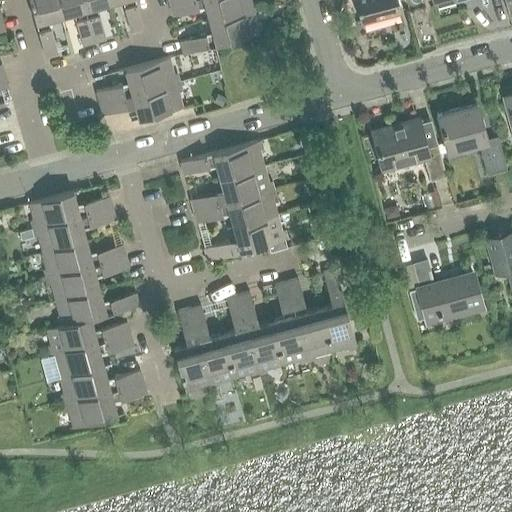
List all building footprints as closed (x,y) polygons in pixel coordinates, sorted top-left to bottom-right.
[(61,16),(56,0),(29,0),(44,55),(57,52),(50,26),(47,27),(45,20),(61,16)] [(56,0),(61,16),(76,12),(78,18),(75,19),(82,45),(94,42),(82,0),(56,0)] [(82,0),(94,42),(106,39),(99,13),(95,14),(93,7),(109,3),(108,0),(82,0)] [(130,32),(143,28),(135,0),(108,0),(109,3),(118,0),(125,0),(127,5),(123,6),(130,32)] [(183,0),(169,4),(173,16),(199,9),(198,5),(204,4),(209,19),(252,8),(250,0),(183,0)] [(396,0),(355,0),(362,24),(401,14),(396,0)] [(183,53),(210,46),(263,32),(261,23),(257,24),(252,8),(209,19),(213,35),(206,37),(205,34),(179,41),(183,53)] [(122,84),(97,91),(96,91),(99,103),(179,81),(177,74),(173,75),(168,57),(125,69),(129,85),(123,87),(122,84)] [(99,103),(102,116),(128,109),(127,105),(134,104),(138,119),(182,107),(177,90),(181,89),(179,81),(99,103)] [(511,93),(503,96),(511,128),(511,93)] [(221,106),(225,98),(217,94),(213,102),(221,106)] [(487,174),(504,170),(507,169),(498,136),(486,139),(477,104),(438,114),(445,142),(448,151),(478,143),(487,174)] [(418,120),(373,132),(382,168),(423,157),(430,181),(433,180),(446,176),(440,153),(437,144),(425,147),(418,120)] [(260,139),(180,161),(183,174),(209,167),(208,164),(215,162),(219,177),(263,166),(258,149),(262,148),(260,139)] [(445,142),(437,144),(440,153),(448,151),(445,142)] [(190,199),(193,211),(273,189),(271,181),(267,182),(263,166),(219,177),(224,193),(217,195),(216,192),(190,199)] [(273,189),(193,211),(197,222),(222,215),(222,212),(228,210),(232,226),(276,214),(272,198),(276,196),(273,189)] [(77,207),(73,191),(29,202),(34,220),(30,221),(32,229),(112,207),(109,195),(83,202),(84,205),(77,207)] [(396,204),(382,208),(385,218),(399,215),(396,204)] [(38,235),(42,252),(86,240),(82,224),(88,223),(89,226),(115,219),(112,207),(32,229),(34,236),(38,235)] [(203,247),(207,260),(268,243),(284,239),(287,238),(285,230),(281,231),(276,214),(232,226),(237,242),(230,244),(229,240),(203,247)] [(511,230),(486,238),(496,272),(509,269),(511,280),(511,230)] [(284,239),(268,243),(270,252),(287,247),(284,239)] [(43,269),(45,277),(125,255),(122,244),(96,251),(97,254),(90,256),(86,240),(42,252),(47,268),(43,269)] [(51,284),(55,300),(99,289),(95,273),(101,271),(102,274),(128,267),(125,255),(45,277),(47,285),(51,284)] [(441,312),(442,317),(481,307),(482,307),(472,272),(433,282),(427,260),(413,264),(419,286),(408,289),(416,319),(426,316),(426,317),(427,316),(441,312)] [(335,302),(319,307),(331,350),(347,346),(348,350),(357,347),(352,329),(365,326),(356,294),(343,298),(335,268),(323,271),(330,297),(333,296),(335,302)] [(297,278),(286,281),(308,361),(315,359),(314,355),(331,350),(319,307),(303,311),(301,305),(304,304),(297,278)] [(286,316),(271,320),(282,363),(299,359),(300,363),(308,361),(286,281),(274,284),(281,310),(285,309),(286,316)] [(90,318),(133,306),(138,305),(135,292),(109,299),(110,303),(103,304),(99,289),(55,300),(60,317),(56,318),(58,326),(90,317),(90,318)] [(249,291),(238,294),(259,374),(267,372),(266,368),(282,363),(271,320),(254,324),(252,318),(256,317),(249,291)] [(238,329),(222,333),(234,377),(251,372),(252,376),(259,374),(238,294),(226,297),(233,323),(236,322),(238,329)] [(200,304),(189,307),(211,387),(218,385),(217,381),(234,377),(222,333),(205,338),(204,331),(207,330),(200,304)] [(189,307),(177,310),(184,336),(188,335),(189,342),(172,347),(185,390),(202,385),(203,389),(211,387),(189,307)] [(94,333),(90,318),(90,317),(58,326),(46,329),(51,346),(47,347),(49,355),(129,333),(126,321),(100,328),(101,331),(94,333)] [(55,361),(60,378),(103,366),(99,350),(106,348),(107,352),(133,345),(129,333),(49,355),(51,362),(55,361)] [(114,380),(108,382),(103,366),(60,378),(64,394),(60,395),(62,403),(143,381),(139,370),(113,377),(114,380)] [(73,427),(117,415),(112,399),(119,397),(120,400),(146,393),(143,381),(62,403),(64,411),(68,410),(73,427)]
